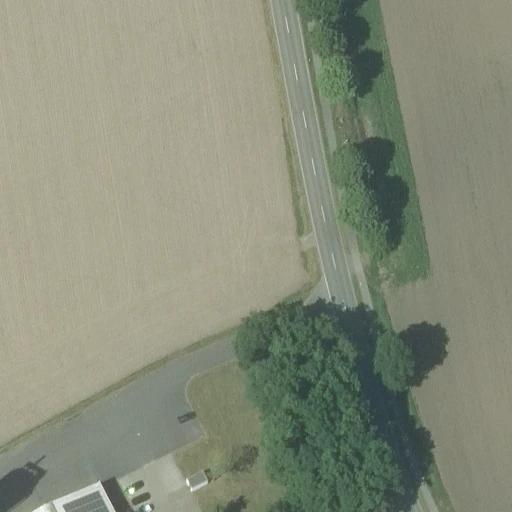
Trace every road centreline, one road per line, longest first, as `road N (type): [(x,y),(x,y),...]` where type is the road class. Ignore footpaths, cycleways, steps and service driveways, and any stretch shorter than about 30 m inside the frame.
road 1 (secondary): [(280,0),(329,252),(407,511)]
road 2 (unknown): [(0,484),(340,292)]
